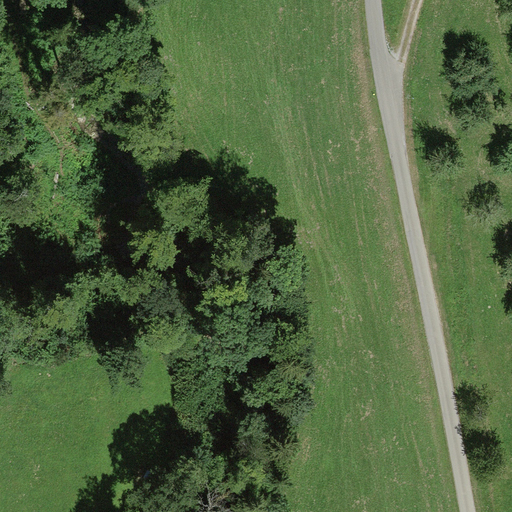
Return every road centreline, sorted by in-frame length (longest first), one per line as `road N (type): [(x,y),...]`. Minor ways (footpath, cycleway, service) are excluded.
road 1 (residential): [(372,0),(470,511)]
road 2 (track): [(395,131),(404,48),(420,0)]
